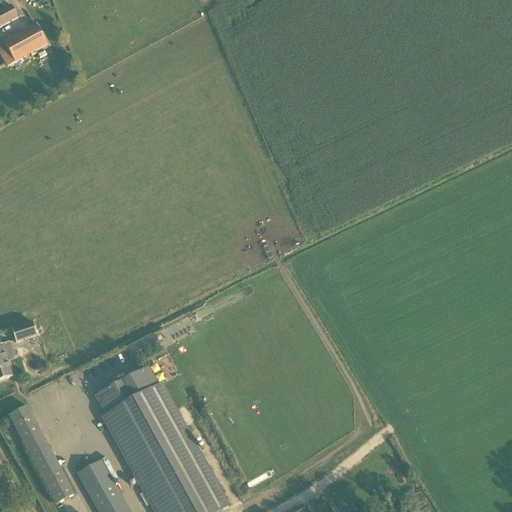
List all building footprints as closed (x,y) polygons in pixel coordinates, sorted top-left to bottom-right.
[(12,6),(0,12),(0,28),(18,19),(12,6)] [(4,42),(16,64),(48,46),(37,25),(4,42)] [(37,336),(33,323),(12,330),(16,343),(37,336)] [(126,349),(132,361),(160,346),(154,335),(126,349)] [(4,362),(0,349),(0,381),(13,378),(7,361),(4,362)] [(158,387),(148,368),(96,397),(106,416),(103,417),(135,475),(133,476),(138,486),(141,485),(155,511),(220,511),(228,508),(161,386),(158,387)] [(74,495),(31,416),(27,407),(9,417),(14,425),(57,505),(74,495)] [(128,511),(100,462),(77,475),(98,511),(128,511)] [(410,511),(405,503),(393,511),(410,511)]
